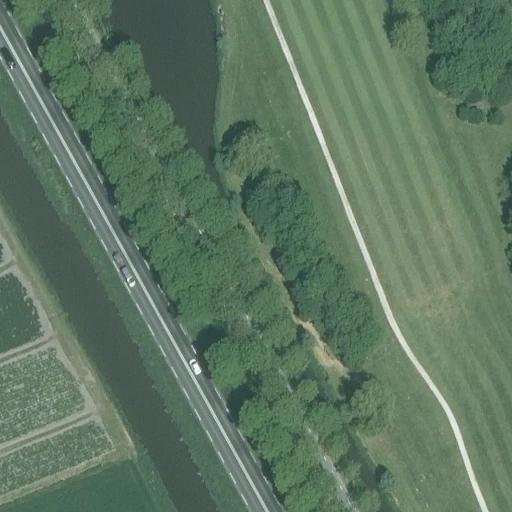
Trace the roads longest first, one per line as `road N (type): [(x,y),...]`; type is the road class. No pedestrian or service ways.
road 1 (unclassified): [(361,511),(79,0)]
road 2 (primary): [(272,511),(0,20)]
